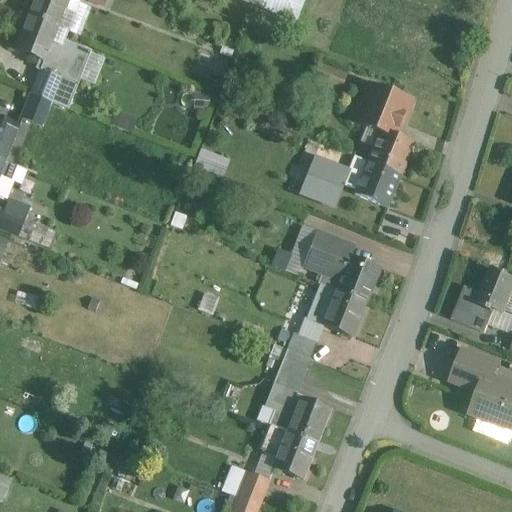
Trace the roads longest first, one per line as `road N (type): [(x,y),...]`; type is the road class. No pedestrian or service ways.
road 1 (residential): [(372,422),(511,8)]
road 2 (residential): [(372,422),(511,478)]
